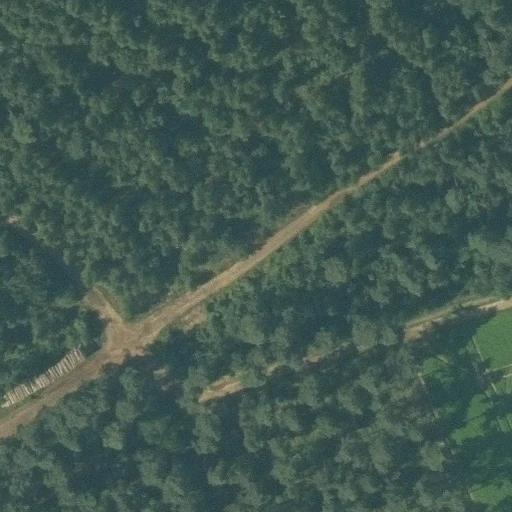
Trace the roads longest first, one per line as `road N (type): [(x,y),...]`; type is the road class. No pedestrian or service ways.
road 1 (track): [(116,331),(511,56)]
road 2 (track): [(116,331),(198,413),(235,511)]
road 3 (track): [(0,223),(116,331)]
road 4 (track): [(116,331),(0,414)]
